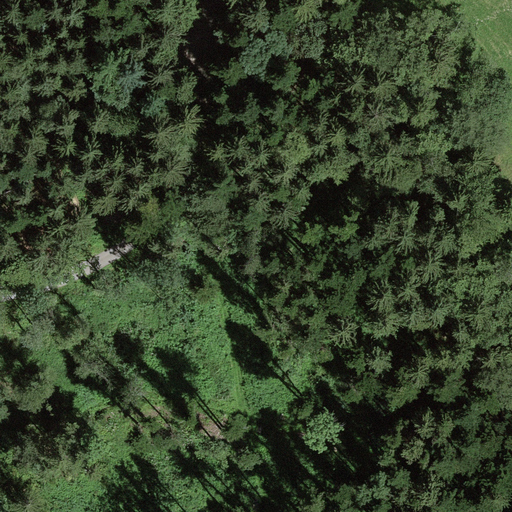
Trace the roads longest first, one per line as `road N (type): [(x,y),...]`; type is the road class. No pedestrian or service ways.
road 1 (track): [(192,157),(157,217),(127,246),(77,274),(0,294)]
road 2 (track): [(219,0),(192,157)]
